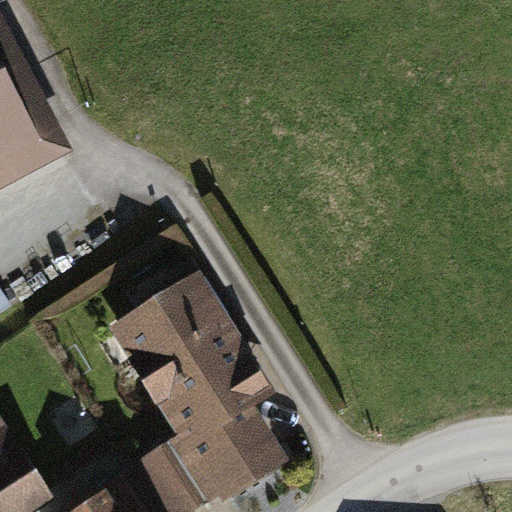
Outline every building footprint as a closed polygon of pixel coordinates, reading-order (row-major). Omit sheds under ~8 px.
[(0,153),(27,139),(0,87),(0,153)] [(264,391),(196,283),(121,330),(141,362),(137,365),(158,398),(162,396),(189,438),(243,405),(264,391)] [(243,405),(189,438),(164,454),(195,503),(273,454),(243,405)] [(0,432),(0,511),(11,511),(40,494),(0,432)] [(181,511),(195,503),(164,454),(161,450),(134,467),(162,511),(181,511)] [(135,511),(119,487),(81,511),(135,511)]
